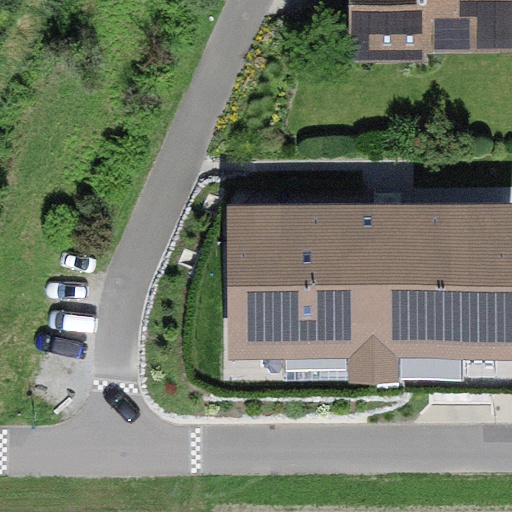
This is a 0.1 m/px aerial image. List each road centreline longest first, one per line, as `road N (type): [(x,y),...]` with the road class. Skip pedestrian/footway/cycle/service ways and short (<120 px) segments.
road 1 (residential): [(246,0),(126,291),(75,457)]
road 2 (residential): [(75,457),(511,452)]
